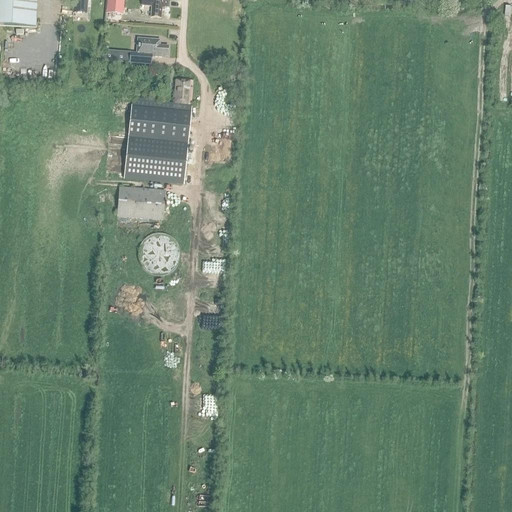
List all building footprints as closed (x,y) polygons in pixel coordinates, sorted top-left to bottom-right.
[(0,0),(0,26),(35,29),(36,0),(0,0)] [(73,0),(72,13),(85,14),(86,0),(73,0)] [(108,0),(107,14),(121,15),(122,0),(108,0)] [(168,0),(141,0),(141,6),(151,7),(151,18),(160,19),(161,11),(163,11),(164,8),(168,8),(168,0)] [(137,39),(136,56),(129,56),(129,63),(149,65),(149,57),(148,57),(148,55),(151,55),(151,57),(166,58),(166,56),(167,56),(168,47),(159,46),(160,41),(137,39)] [(190,105),(192,82),(175,81),(174,94),(172,93),(171,104),(166,103),(166,102),(131,99),(123,178),(183,185),(191,105),(190,105)] [(164,192),(119,189),(116,218),(162,221),(164,192)] [(159,277),(164,276),(169,274),(174,271),(177,266),(179,261),(180,256),(179,250),(177,245),(174,241),(169,237),(164,235),(159,234),(153,235),(148,237),(144,241),(140,245),(138,250),(137,256),(138,261),(140,266),(144,271),(148,274),(153,276),(159,277)]
